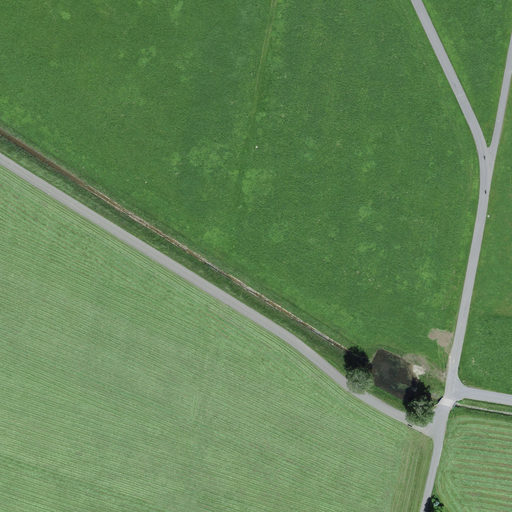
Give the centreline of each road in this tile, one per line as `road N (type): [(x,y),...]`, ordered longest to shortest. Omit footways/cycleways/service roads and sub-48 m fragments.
road 1 (unclassified): [(0,158),(287,336),(363,397),(438,436)]
road 2 (unclassified): [(415,0),(487,164),(449,386)]
road 3 (track): [(252,119),(275,0)]
